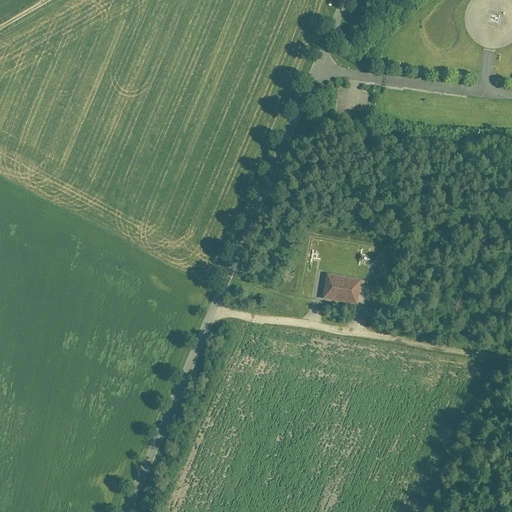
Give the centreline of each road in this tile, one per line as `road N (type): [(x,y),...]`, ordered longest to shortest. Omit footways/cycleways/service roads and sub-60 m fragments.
road 1 (residential): [(342,0),(125,511)]
road 2 (track): [(511,360),(210,312)]
